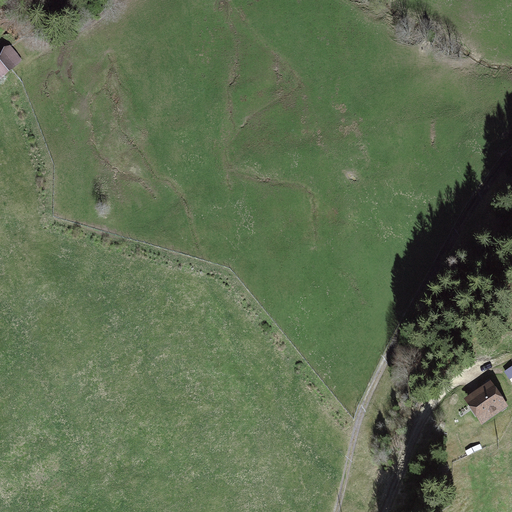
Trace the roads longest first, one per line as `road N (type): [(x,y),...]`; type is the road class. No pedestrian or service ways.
road 1 (track): [(337,511),(360,417),(386,356),(478,196),(511,155)]
road 2 (track): [(385,511),(433,403),(462,378),(511,355)]
